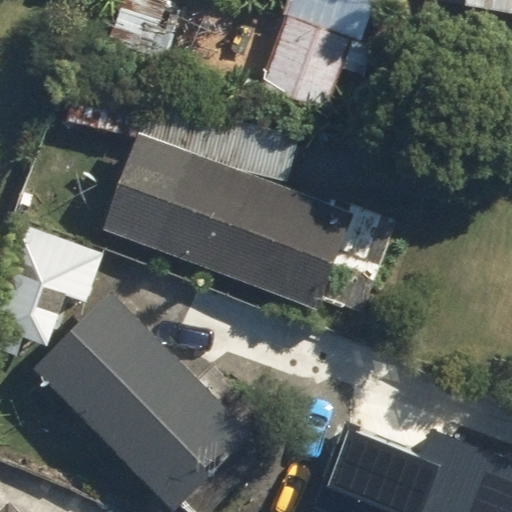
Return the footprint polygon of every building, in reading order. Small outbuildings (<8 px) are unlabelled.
[(159,0),(107,0),(94,20),(132,44),(159,0)] [(511,0),(421,0),(422,1),(464,6),(463,16),(511,22),(511,0)] [(350,39),(290,17),(264,89),(324,111),(350,39)] [(351,217),(285,192),(304,142),(153,85),(134,136),(97,234),(315,315),(351,217)] [(0,334),(48,351),(64,303),(84,309),(103,252),(83,245),(11,221),(0,254),(0,334)] [(166,511),(176,511),(250,440),(109,295),(30,372),(166,511)] [(19,511),(10,502),(0,511),(19,511)]
